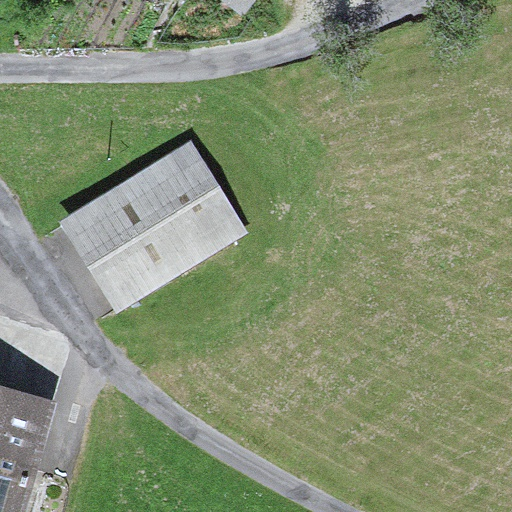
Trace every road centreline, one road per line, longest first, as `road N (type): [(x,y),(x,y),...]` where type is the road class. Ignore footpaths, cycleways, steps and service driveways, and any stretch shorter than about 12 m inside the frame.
road 1 (track): [(0,212),(92,341),(145,394),(204,437),(341,511)]
road 2 (track): [(0,67),(238,58),(419,0)]
